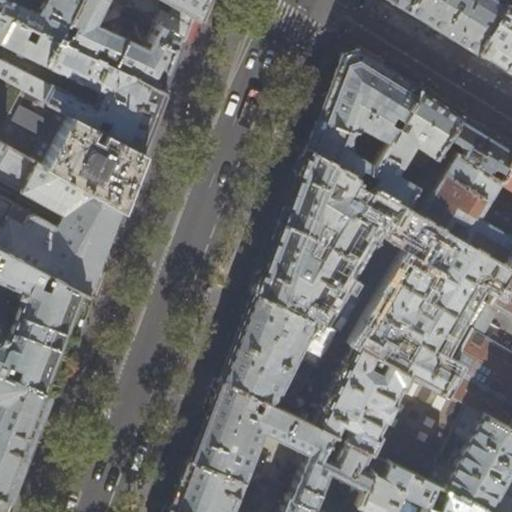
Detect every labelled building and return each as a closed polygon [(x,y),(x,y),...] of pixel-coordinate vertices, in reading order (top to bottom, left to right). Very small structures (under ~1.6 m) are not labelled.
[(0,0),(0,13),(56,40),(59,33),(65,20),(74,0),(0,0)] [(197,19),(204,0),(74,0),(65,20),(73,24),(67,37),(59,33),(56,40),(164,91),(174,63),(187,29),(192,18),(197,20),(197,19)] [(207,23),(215,0),(204,0),(197,19),(207,23)] [(474,51),(494,20),(506,0),(390,0),(413,14),(436,28),(474,51)] [(511,0),(506,0),(494,20),(511,30),(511,0)] [(0,75),(141,150),(153,120),(164,91),(56,40),(0,13),(0,75)] [(511,30),(494,20),(474,51),(509,73),(511,74),(511,30)] [(339,51),(339,52),(329,79),(319,106),(312,123),(303,146),(361,180),(417,86),(400,76),(370,57),(353,47),(339,51)] [(329,79),(339,52),(326,47),(306,101),(319,106),(329,79)] [(141,150),(0,75),(0,139),(119,208),(129,182),(141,150)] [(442,102),(417,86),(361,180),(404,206),(416,186),(394,173),(412,142),(419,147),(410,162),(425,171),(441,144),(459,112),(442,102)] [(511,145),(487,130),(459,112),(441,144),(452,150),(456,143),(463,147),(458,154),(496,177),(511,148),(511,145)] [(0,250),(87,294),(106,244),(119,208),(0,139),(0,250)] [(452,150),(441,144),(425,171),(416,186),(404,206),(509,268),(511,269),(511,148),(496,177),(458,154),(452,150)] [(384,230),(410,245),(353,343),(309,423),(374,455),(386,461),(426,480),(466,403),(438,387),(489,302),(469,291),(474,281),(482,278),(498,287),(509,268),(404,206),(361,180),(303,146),(290,181),(259,263),(232,334),(216,377),(297,417),(304,403),(302,400),(294,396),(302,386),(323,343),(305,333),(311,321),(373,217),(380,222),(384,230)] [(53,384),(67,347),(82,306),(87,294),(0,250),(0,372),(49,394),(53,384)] [(511,269),(509,268),(498,287),(489,302),(438,387),(466,403),(508,427),(511,418),(511,353),(484,336),(499,309),(511,315),(511,269)] [(0,497),(8,501),(28,449),(40,416),(48,395),(49,394),(0,372),(0,497)] [(202,414),(185,457),(242,479),(260,431),(304,452),(287,494),(311,506),(311,505),(328,471),(361,487),(368,469),(374,455),(309,423),(297,417),(216,377),(202,414)] [(52,421),(60,400),(48,395),(40,416),(52,421)] [(511,430),(507,428),(508,427),(466,403),(426,480),(487,511),(489,511),(511,511),(511,485),(502,480),(511,459),(511,430)] [(242,480),(242,479),(185,457),(171,495),(164,511),(326,511),(311,505),(311,506),(287,494),(285,493),(277,511),(229,511),(230,511),(247,511),(258,485),(242,480)] [(380,474),(368,469),(361,487),(353,504),(370,511),(486,511),(487,511),(426,480),(386,461),(380,474)] [(4,511),(8,501),(0,497),(0,511),(4,511)]
